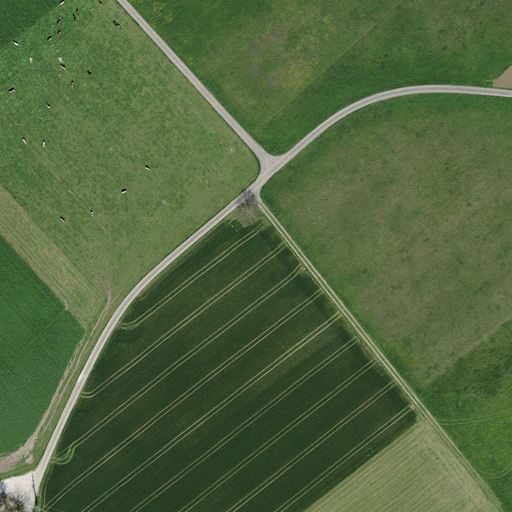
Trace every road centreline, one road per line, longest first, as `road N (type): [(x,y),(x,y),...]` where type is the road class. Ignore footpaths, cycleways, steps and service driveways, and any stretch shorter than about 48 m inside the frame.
road 1 (unclassified): [(27,511),(117,313),(275,166),(318,129),(378,97),(437,87),(511,93)]
road 2 (track): [(250,190),(502,511)]
road 3 (track): [(275,166),(123,0)]
